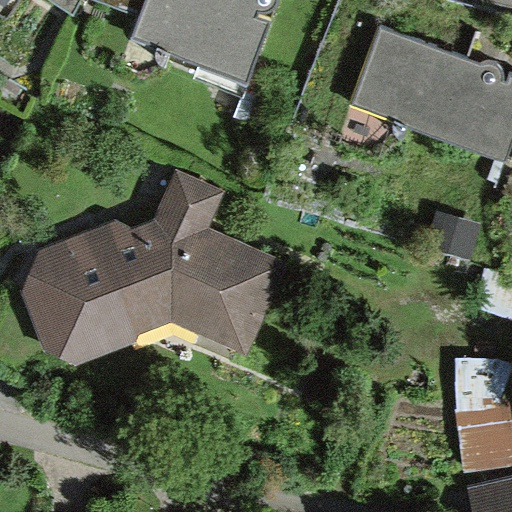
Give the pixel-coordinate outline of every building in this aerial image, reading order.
[(48,0),(74,16),(83,0),(48,0)] [(96,0),(140,16),(132,36),(248,84),(270,24),(255,19),(258,12),(263,12),(268,12),(272,10),(276,7),(278,1),(277,0),(96,0)] [(480,66),(384,28),(354,105),(504,161),(511,143),(511,75),(507,84),(503,82),(504,75),(502,70),(498,65),(491,63),(484,64),(480,66)] [(213,229),(227,196),(175,173),(154,222),(134,231),(127,216),(42,253),(22,297),(48,359),(84,366),(135,345),(139,337),(173,323),(246,354),(286,260),(213,229)] [(427,250),(471,262),(482,222),(438,210),(427,250)] [(485,310),(511,313),(511,282),(489,279),(485,310)] [(457,412),(464,472),(511,465),(511,362),(456,358),(457,412)] [(511,511),(511,478),(471,487),(475,511),(511,511)]
